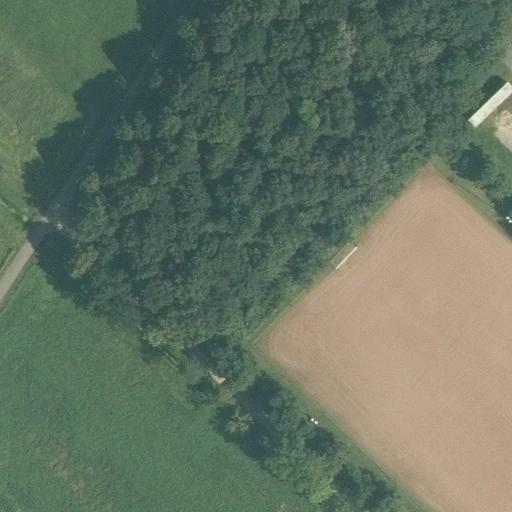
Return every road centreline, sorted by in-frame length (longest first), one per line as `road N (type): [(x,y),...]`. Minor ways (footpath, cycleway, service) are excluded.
road 1 (track): [(359,511),(48,216)]
road 2 (track): [(189,0),(0,289)]
